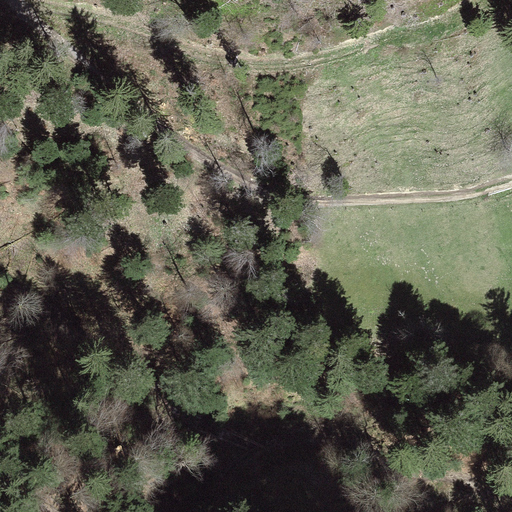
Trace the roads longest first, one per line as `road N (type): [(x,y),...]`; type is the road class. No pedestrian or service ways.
road 1 (track): [(511,185),(371,202),(294,199),(172,138),(4,0)]
road 2 (track): [(20,0),(135,26),(197,53),(262,63),(382,40),(487,0)]
